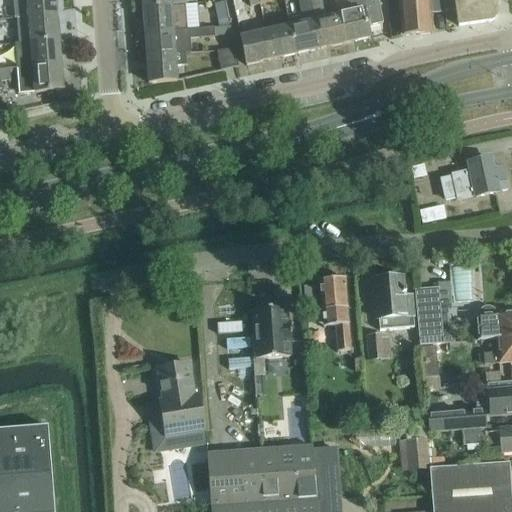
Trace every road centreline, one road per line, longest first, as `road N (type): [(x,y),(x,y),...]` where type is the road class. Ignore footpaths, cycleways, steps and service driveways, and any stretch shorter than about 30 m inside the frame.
road 1 (residential): [(94,283),(197,261),(511,234)]
road 2 (residential): [(511,38),(112,130)]
road 3 (tertiary): [(0,206),(333,129)]
road 4 (tertiary): [(511,59),(411,89),(333,129)]
road 5 (tertiary): [(333,129),(511,91)]
road 6 (residential): [(112,130),(102,0)]
